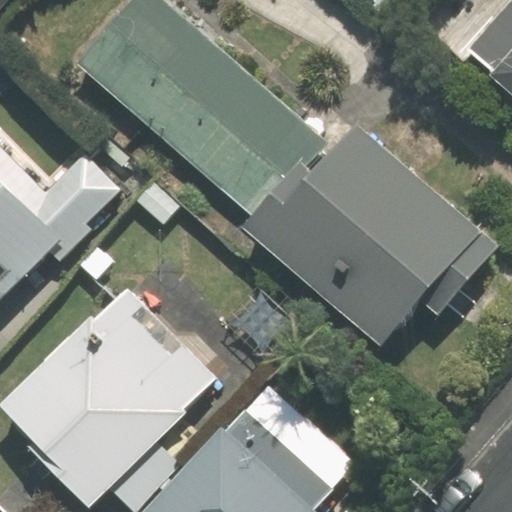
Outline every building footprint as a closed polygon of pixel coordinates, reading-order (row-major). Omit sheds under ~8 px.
[(138,0),(77,74),(255,222),(326,137),(160,0),(138,0)] [(492,87),(511,103),(511,10),(470,61),(495,83),(492,87)] [(243,236),(383,353),(421,308),(434,319),(495,246),(356,131),(341,150),(326,137),(255,222),(243,236)] [(0,307),(122,192),(88,157),(45,197),(0,149),(0,307)] [(52,473),(89,511),(96,511),(113,496),(162,450),(224,391),(129,292),(0,415),(54,471),(52,473)] [(306,344),(261,300),(216,346),(260,390),(306,344)] [(243,410),(149,511),(315,511),(333,492),(243,410)] [(162,450),(113,496),(128,511),(133,511),(180,468),(162,450)]
